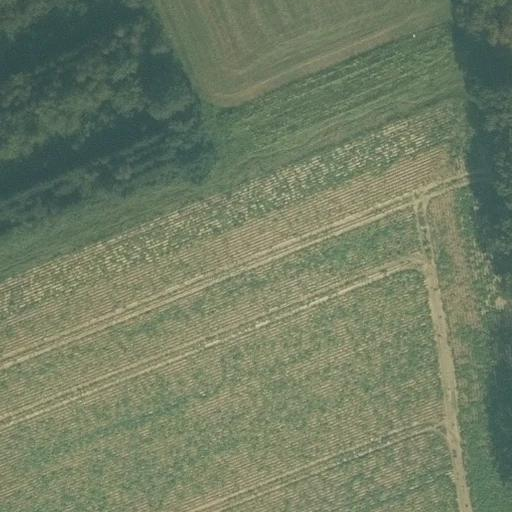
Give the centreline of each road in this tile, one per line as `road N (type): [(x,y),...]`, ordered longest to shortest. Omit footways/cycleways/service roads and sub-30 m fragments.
road 1 (track): [(475,66),(0,266)]
road 2 (track): [(459,0),(490,99),(511,237)]
